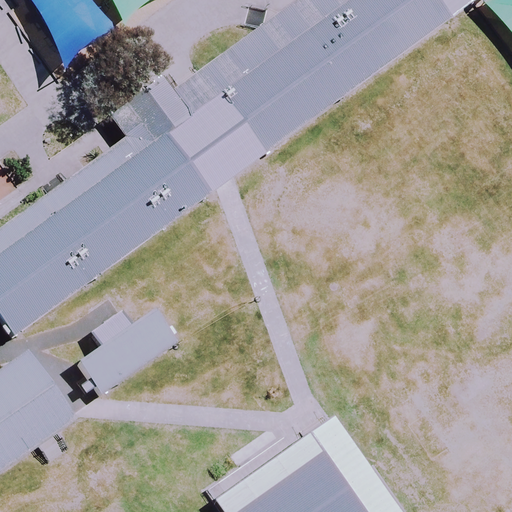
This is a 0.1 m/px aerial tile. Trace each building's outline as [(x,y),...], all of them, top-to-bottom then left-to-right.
[(303,0),(199,78),(262,164),(451,25),(431,0),(303,0)] [(0,330),(12,346),(209,203),(164,141),(0,258),(0,330)] [(175,350),(153,319),(75,373),(99,404),(175,350)] [(0,480),(74,428),(25,358),(0,375),(0,480)] [(354,511),(314,454),(232,511),(354,511)]
